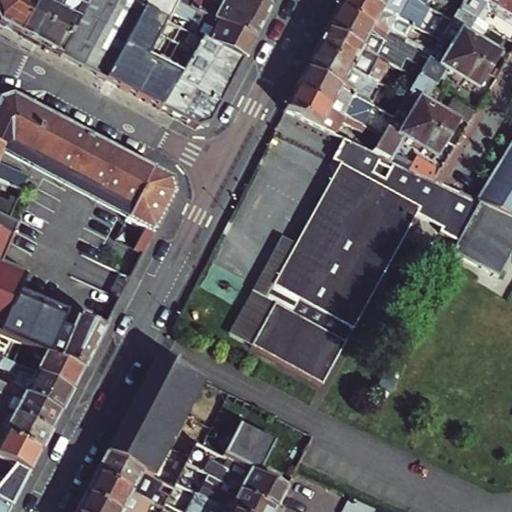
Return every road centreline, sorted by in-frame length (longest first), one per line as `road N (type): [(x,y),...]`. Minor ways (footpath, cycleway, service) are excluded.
road 1 (unknown): [(62,204),(44,242),(51,269),(67,282),(449,511)]
road 2 (residential): [(221,169),(42,511)]
road 3 (residential): [(221,169),(0,59)]
road 4 (residential): [(309,0),(221,169)]
